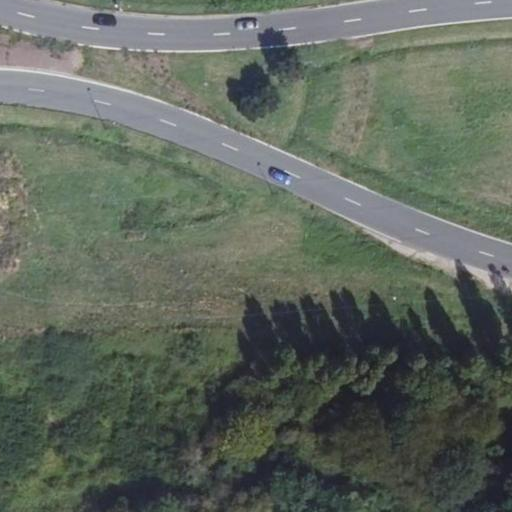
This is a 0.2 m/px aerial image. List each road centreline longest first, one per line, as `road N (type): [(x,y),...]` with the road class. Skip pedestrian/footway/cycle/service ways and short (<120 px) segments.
road 1 (primary): [(0,89),(106,104),(511,262)]
road 2 (primary): [(511,1),(222,35),(96,30),(0,8)]
